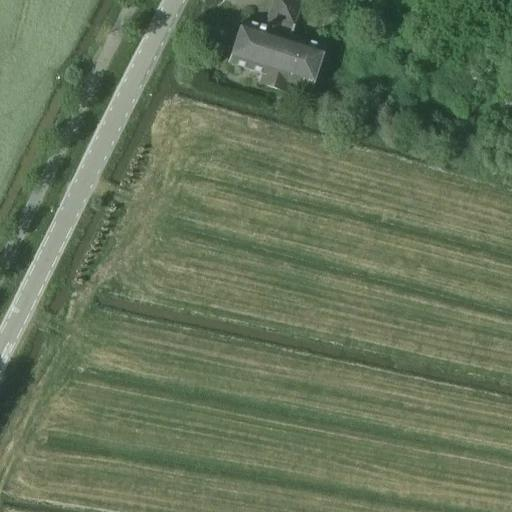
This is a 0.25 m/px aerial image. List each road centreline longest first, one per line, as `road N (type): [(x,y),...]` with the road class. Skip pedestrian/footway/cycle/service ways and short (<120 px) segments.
road 1 (tertiary): [(511,269),(99,155)]
road 2 (unclassified): [(0,350),(99,155)]
road 3 (unclassified): [(99,155),(175,0)]
